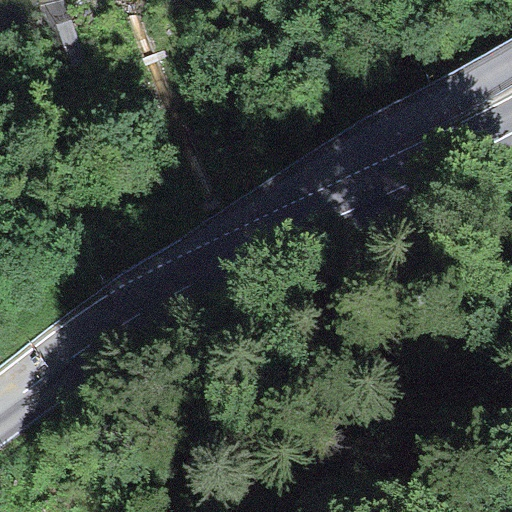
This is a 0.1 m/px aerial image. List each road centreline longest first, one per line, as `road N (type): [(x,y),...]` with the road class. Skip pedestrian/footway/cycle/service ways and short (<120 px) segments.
road 1 (tertiary): [(0,404),(129,319),(511,136)]
road 2 (track): [(301,234),(327,183),(511,67)]
